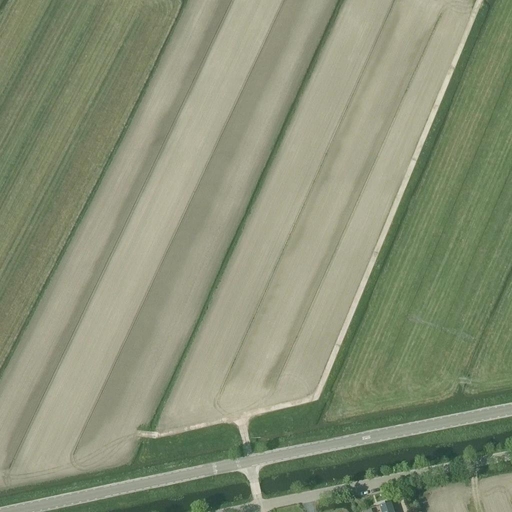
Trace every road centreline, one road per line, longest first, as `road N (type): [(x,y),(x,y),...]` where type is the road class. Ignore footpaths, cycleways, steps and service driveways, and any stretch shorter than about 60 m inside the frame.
road 1 (track): [(482,0),(315,397),(240,419),(139,434)]
road 2 (tertiary): [(511,409),(8,511)]
road 3 (unclassified): [(233,511),(511,455)]
